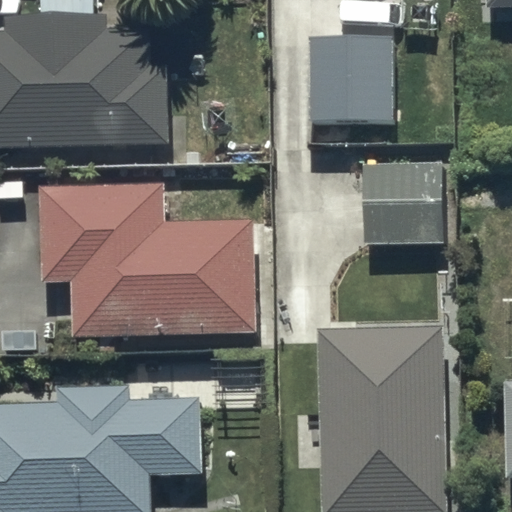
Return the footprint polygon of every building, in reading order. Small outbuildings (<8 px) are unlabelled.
[(0,162),(162,153),(157,73),(145,74),(143,24),(92,27),(90,0),(27,0),(29,24),(0,25),(0,162)] [(511,0),(471,0),(472,16),(511,16),(511,0)] [(383,47),(298,45),(297,125),(381,127),(383,47)] [(447,170),(350,174),(353,255),(450,251),(447,170)] [(150,194),(32,195),(30,295),(64,294),(65,345),(240,344),(239,229),(150,229),(150,194)] [(433,511),(434,340),(307,339),(306,511),(433,511)] [(511,393),(496,393),(496,483),(511,483),(511,393)] [(0,511),(137,511),(138,485),(193,485),(192,409),(119,410),(119,394),(50,395),(50,412),(0,413),(0,511)]
